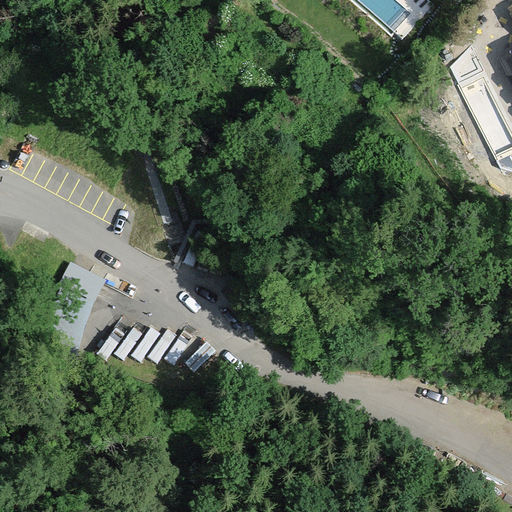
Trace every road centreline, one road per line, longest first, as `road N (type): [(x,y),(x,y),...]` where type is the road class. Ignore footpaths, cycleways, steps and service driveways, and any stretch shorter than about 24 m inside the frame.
road 1 (track): [(243,344),(511,478)]
road 2 (residential): [(243,344),(157,278),(23,202),(0,198)]
